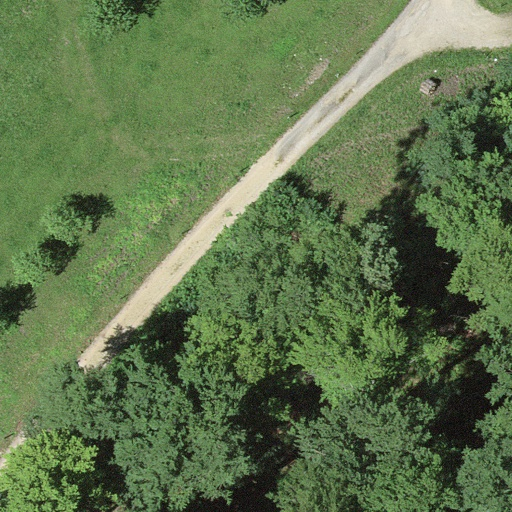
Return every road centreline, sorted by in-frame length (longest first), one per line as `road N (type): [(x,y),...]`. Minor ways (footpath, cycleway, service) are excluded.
road 1 (track): [(0,461),(138,281),(347,92)]
road 2 (track): [(284,146),(133,162),(93,136),(66,79),(56,0)]
road 3 (track): [(436,0),(347,92)]
